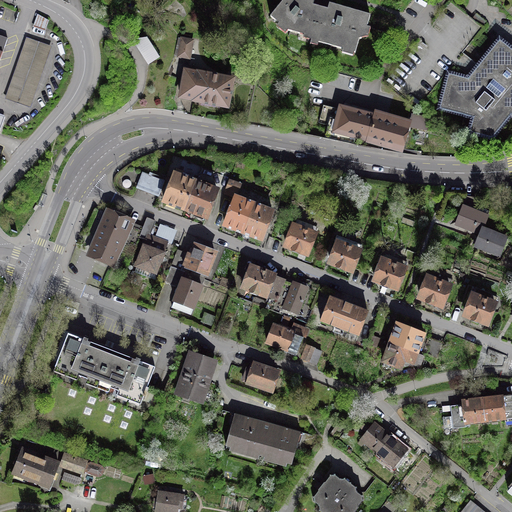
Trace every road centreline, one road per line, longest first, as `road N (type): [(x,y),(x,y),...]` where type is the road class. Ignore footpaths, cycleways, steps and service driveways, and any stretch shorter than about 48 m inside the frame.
road 1 (residential): [(511,352),(76,181)]
road 2 (secondary): [(511,168),(424,171),(152,131),(115,141),(76,181)]
road 3 (residential): [(40,273),(369,401)]
road 4 (residential): [(0,182),(83,74),(79,36),(29,0)]
road 5 (residential): [(369,401),(509,511)]
road 6 (residential): [(511,369),(436,379),(369,401)]
